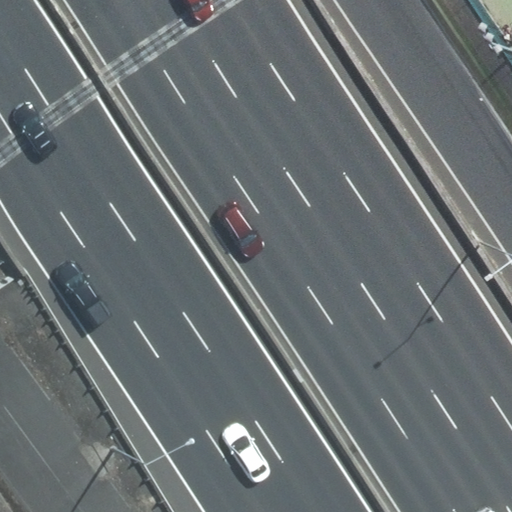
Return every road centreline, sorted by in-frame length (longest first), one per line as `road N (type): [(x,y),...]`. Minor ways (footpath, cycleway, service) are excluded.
road 1 (motorway): [(137,0),(465,511)]
road 2 (motorway): [(330,511),(215,326),(0,13)]
road 3 (motorway): [(374,0),(511,196)]
